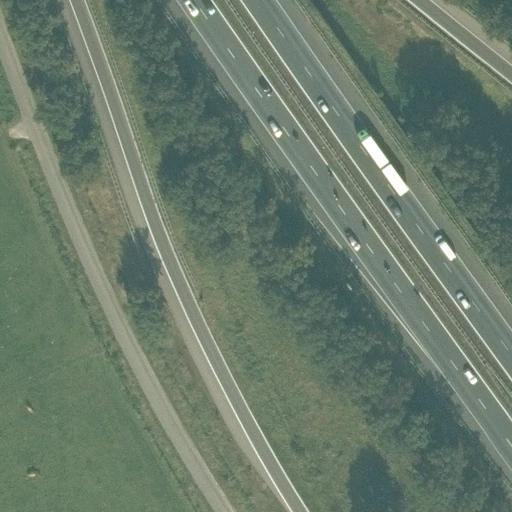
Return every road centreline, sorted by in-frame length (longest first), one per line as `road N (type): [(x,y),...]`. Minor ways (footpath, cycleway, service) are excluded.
road 1 (unclassified): [(228,511),(156,378),(1,0)]
road 2 (motorway): [(77,0),(178,278),(300,511)]
road 3 (motorway): [(192,0),(511,445)]
road 4 (motorway): [(511,353),(256,0)]
road 5 (motorway): [(511,75),(417,0)]
